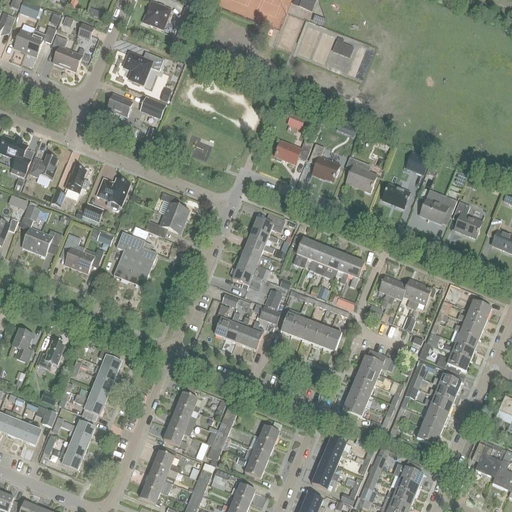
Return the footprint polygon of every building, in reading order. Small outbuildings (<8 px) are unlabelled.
[(201,5),(197,0),(193,0),(189,3),(193,9),(201,5)] [(312,13),(316,0),(295,0),(293,6),(312,13)] [(75,10),(78,3),(72,1),(70,7),(75,10)] [(41,10),(24,3),(19,15),(36,22),(41,10)] [(149,27),(150,26),(163,32),(171,12),(152,4),(146,18),(145,17),(142,24),(149,27)] [(177,28),(190,34),(198,14),(185,8),(177,28)] [(103,21),(106,15),(97,11),(95,18),(103,21)] [(4,15),(0,24),(0,38),(2,32),(10,35),(16,20),(4,15)] [(71,30),(74,21),(65,18),(62,27),(71,30)] [(89,42),(94,31),(83,27),(78,38),(89,42)] [(33,37),(32,37),(25,54),(37,59),(43,43),(51,46),(57,32),(49,29),(45,37),(35,33),(33,37)] [(32,37),(21,33),(14,50),(25,54),(32,37)] [(53,65),(64,70),(71,53),(64,51),(68,42),(56,38),(51,51),(58,53),(53,65)] [(339,39),(333,52),(350,58),(354,49),(343,44),(344,41),(339,39)] [(185,51),(188,43),(180,40),(177,48),(185,51)] [(83,58),(82,58),(85,52),(80,51),(78,56),(71,53),(64,70),(76,75),(83,58)] [(150,69),(159,73),(164,61),(146,54),(143,61),(130,55),(125,69),(133,72),(130,80),(134,82),(133,83),(138,85),(139,84),(143,86),(150,69)] [(167,104),(172,92),(165,90),(161,102),(167,104)] [(113,97),(108,110),(111,112),(111,113),(116,115),(116,114),(127,118),(133,105),(113,97)] [(160,121),(166,106),(146,98),(140,113),(160,121)] [(301,133),(305,123),(291,117),(287,127),(301,133)] [(357,131),(349,128),(346,135),(354,139),(357,131)] [(29,148),(22,145),(23,143),(16,140),(15,142),(6,139),(0,154),(16,161),(11,174),(24,180),(31,162),(24,159),(29,148)] [(306,163),(313,146),(305,143),(301,151),(281,143),(275,159),(276,159),(276,162),(281,164),(283,162),(295,167),(298,160),(306,163)] [(315,146),(308,163),(317,166),(313,176),(319,179),(320,178),(333,183),(340,167),(320,159),(324,149),(315,146)] [(57,169),(55,169),(58,162),(47,157),(44,164),(36,161),(30,176),(38,180),(39,177),(52,182),(57,169)] [(424,178),(430,162),(419,158),(413,174),(424,178)] [(345,170),(352,172),(346,185),(370,195),(377,177),(368,174),(370,167),(350,159),(345,170)] [(69,181),(65,190),(79,196),(82,190),(86,192),(90,184),(85,182),(83,181),(86,173),(75,169),(70,182),(69,181)] [(476,192),(480,180),(470,176),(466,188),(476,192)] [(18,181),(13,193),(19,196),(24,184),(18,181)] [(121,209),(130,186),(117,181),(114,187),(111,186),(112,184),(104,181),(97,198),(108,202),(108,203),(112,205),(111,209),(112,212),(116,214),(119,212),(121,208),(121,209)] [(404,211),(410,196),(388,188),(382,203),(404,211)] [(66,196),(56,192),(50,205),(60,209),(66,196)] [(511,194),(507,193),(503,203),(511,206),(511,194)] [(185,225),(189,213),(174,207),(176,200),(163,195),(161,202),(169,205),(165,217),(185,225)] [(441,225),(446,213),(452,216),(457,203),(444,198),(441,207),(427,202),(421,217),(441,225)] [(24,219),(36,224),(40,212),(36,210),(37,207),(30,204),(24,219)] [(459,204),(453,221),(458,223),(455,232),(475,240),(482,225),(466,218),(470,208),(459,204)] [(96,225),(96,224),(98,225),(103,212),(87,205),(82,219),(96,225)] [(84,214),(78,211),(75,219),(80,221),(81,220),(84,214)] [(269,237),(271,232),(281,235),(286,223),(269,216),(266,224),(257,220),(253,231),(269,237)] [(62,217),(62,218),(60,224),(68,227),(70,221),(70,220),(62,217)] [(180,236),(185,225),(165,217),(160,228),(149,223),(145,233),(161,239),(165,230),(180,236)] [(9,227),(0,223),(0,247),(0,248),(4,239),(5,239),(6,237),(8,232),(14,235),(18,223),(12,221),(9,227)] [(511,237),(498,232),(502,224),(493,221),(487,237),(495,240),(492,248),(511,255),(511,237)] [(135,229),(132,236),(146,242),(149,234),(135,229)] [(42,235),(30,230),(22,250),(34,254),(42,235)] [(253,231),(249,241),(265,247),(267,242),(277,246),(279,241),(269,237),(253,231)] [(48,237),(42,235),(34,254),(45,259),(51,246),(58,249),(63,237),(50,232),(48,237)] [(110,248),(114,239),(101,234),(98,243),(110,248)] [(123,234),(117,250),(124,253),(114,278),(143,290),(157,255),(143,249),(145,244),(123,234)] [(65,267),(76,271),(85,250),(78,248),(81,241),(69,236),(62,254),(69,256),(65,267)] [(293,266),(304,270),(308,261),(314,245),(303,241),(295,238),(292,245),(300,248),(293,266)] [(245,251),(261,257),(263,252),(272,256),(274,251),(265,247),(249,241),(245,251)] [(314,245),(308,261),(313,263),(309,272),(314,274),(324,249),(314,245)] [(334,253),(324,249),(314,274),(319,276),(324,278),(334,253)] [(85,250),(76,271),(88,276),(93,262),(99,265),(104,253),(98,251),(96,255),(86,251),(84,255),(83,255),(85,250)] [(261,257),(245,251),(241,261),(257,268),(257,267),(259,262),(268,266),(270,261),(261,257)] [(324,278),(334,282),(336,278),(344,257),(334,253),(324,278)] [(340,284),(344,286),(348,277),(355,261),(344,257),(336,278),(342,280),(340,284)] [(266,271),(257,267),(257,268),(241,261),(237,271),(253,278),(253,277),(262,281),(264,276),(266,271)] [(350,288),(355,290),(365,265),(355,261),(348,277),(353,279),(350,288)] [(253,277),(253,278),(237,271),(232,282),(249,288),(251,282),(260,286),(262,281),(253,277)] [(383,303),(388,305),(397,283),(385,278),(379,293),(386,296),(383,303)] [(284,281),(280,288),(289,292),(293,284),(284,281)] [(410,281),(407,287),(403,299),(410,301),(407,309),(411,311),(421,286),(410,281)] [(403,299),(407,287),(397,283),(388,305),(392,307),(395,300),(402,303),(403,299)] [(432,290),(421,286),(411,311),(416,312),(418,305),(425,308),(432,290)] [(316,299),(319,291),(313,289),(310,297),(316,299)] [(330,293),(321,289),(316,299),(326,303),(330,293)] [(265,307),(277,312),(283,297),(271,292),(265,307)] [(222,305),(236,310),(239,301),(226,295),(222,305)] [(294,299),(305,303),(307,299),(296,295),(294,299)] [(318,303),(307,299),(305,303),(316,308),(318,303)] [(316,308),(326,312),(328,307),(318,303),(316,308)] [(473,303),(469,314),(487,321),(492,310),(473,303)] [(444,316),(448,305),(443,304),(439,314),(444,316)] [(232,324),(231,324),(226,322),(230,310),(221,306),(216,320),(220,322),(215,337),(225,341),(232,324)] [(339,311),(328,307),(326,312),(337,316),(339,311)] [(367,317),(378,321),(382,312),(371,308),(367,317)] [(259,321),(277,327),(281,316),(264,309),(259,321)] [(288,315),(281,334),(292,338),(299,319),(300,315),(289,311),(288,315)] [(349,315),(339,311),(337,316),(348,320),(349,315)] [(439,314),(435,325),(440,327),(444,316),(439,314)] [(483,332),(487,321),(469,314),(467,319),(459,316),(457,321),(465,324),(483,332)] [(242,328),(236,326),(240,317),(235,315),(231,324),(232,324),(225,341),(235,345),(242,328)] [(242,328),(235,345),(246,349),(252,332),(246,330),(250,321),(245,319),(242,328)] [(299,319),(292,338),(303,342),(310,324),(299,319)] [(407,320),(403,331),(409,333),(413,322),(407,320)] [(255,323),(252,332),(246,349),(256,353),(264,331),(258,329),(260,325),(255,323)] [(310,324),(303,342),(313,346),(320,328),(310,324)] [(460,334),(460,335),(479,342),(483,332),(465,324),(462,329),(456,327),(454,332),(460,334)] [(440,327),(435,325),(431,335),(435,337),(440,327)] [(320,328),(313,346),(324,350),(331,332),(320,328)] [(33,337),(19,331),(12,348),(20,351),(17,360),(28,365),(33,353),(28,351),(33,337)] [(331,332),(324,350),(335,355),(342,336),(331,332)] [(431,335),(426,346),(431,348),(435,337),(431,335)] [(460,335),(456,345),(475,353),(479,342),(460,335)] [(413,345),(421,348),(423,343),(415,340),(413,345)] [(41,355),(36,366),(49,372),(51,366),(57,368),(62,357),(65,359),(69,351),(53,345),(50,353),(49,352),(46,358),(41,355)] [(470,363),(475,353),(456,345),(454,351),(445,347),(443,352),(452,356),(470,363)] [(85,358),(88,350),(83,348),(80,355),(85,358)] [(99,360),(105,362),(102,368),(117,375),(122,364),(109,358),(112,352),(103,349),(99,360)] [(365,358),(361,369),(379,377),(381,371),(386,373),(391,361),(370,352),(367,359),(365,358)] [(427,357),(421,354),(419,360),(425,362),(427,357)] [(440,358),(436,367),(459,376),(461,372),(466,374),(470,363),(452,356),(449,362),(440,358)] [(77,363),(74,370),(79,372),(82,365),(77,363)] [(419,364),(413,378),(418,380),(423,382),(426,373),(427,374),(429,368),(419,364)] [(94,378),(98,380),(113,386),(117,375),(102,368),(102,369),(97,367),(94,373),(96,374),(94,378)] [(379,377),(361,369),(356,380),(375,387),(377,382),(383,384),(385,379),(379,377)] [(76,379),(79,372),(74,370),(71,377),(76,379)] [(447,374),(446,378),(462,384),(463,385),(465,381),(447,373),(447,374)] [(433,386),(439,388),(457,396),(462,384),(446,378),(443,377),(441,383),(435,381),(433,386)] [(423,382),(418,380),(413,378),(409,388),(418,392),(423,382)] [(98,380),(93,390),(109,397),(113,386),(98,380)] [(370,398),(375,387),(356,380),(352,390),(370,398)] [(73,387),(68,385),(65,392),(70,394),(73,387)] [(398,385),(394,396),(399,398),(403,387),(398,385)] [(414,402),(418,392),(409,388),(405,399),(409,400),(414,402)] [(431,391),(429,396),(434,398),(434,399),(453,406),(457,396),(439,388),(436,393),(431,391)] [(104,407),(109,397),(93,390),(89,401),(104,407)] [(370,398),(352,390),(347,401),(366,409),(370,398)] [(64,410),(70,394),(65,392),(62,398),(59,407),(64,410)] [(54,407),(58,398),(44,393),(41,402),(54,407)] [(198,401),(183,395),(178,407),(194,413),(198,415),(200,410),(195,408),(198,401)] [(8,402),(15,405),(18,399),(10,396),(8,402)] [(100,418),(104,407),(89,401),(78,396),(74,404),(86,409),(82,418),(95,423),(97,418),(100,418)] [(395,408),(399,398),(394,396),(390,406),(395,408)] [(511,401),(505,398),(499,412),(511,417),(511,423),(508,433),(511,434),(511,401)] [(18,399),(15,405),(22,408),(25,402),(18,399)] [(405,399),(400,409),(405,411),(409,400),(405,399)] [(430,408),(430,409),(449,417),(453,406),(434,399),(432,403),(427,401),(425,406),(430,408)] [(361,419),(366,409),(347,401),(343,412),(361,419)] [(27,409),(30,411),(37,414),(39,408),(29,404),(27,409)] [(390,419),(395,408),(390,406),(386,417),(390,419)] [(191,420),(194,413),(178,407),(173,418),(189,425),(194,427),(195,422),(191,420)] [(400,409),(396,420),(401,422),(405,411),(400,409)] [(449,417),(430,409),(426,420),(444,427),(449,417)] [(57,415),(47,411),(42,425),(51,429),(57,415)] [(0,433),(3,435),(12,414),(6,412),(4,417),(0,415),(0,433)] [(227,426),(231,415),(226,413),(221,424),(227,426)] [(3,435),(14,439),(20,424),(15,422),(17,416),(12,414),(3,435)] [(231,428),(236,417),(231,415),(227,426),(231,428)] [(386,430),(390,419),(386,417),(381,428),(386,430)] [(173,418),(169,430),(184,436),(189,438),(191,434),(194,427),(189,425),(173,418)] [(58,419),(55,426),(61,428),(64,421),(58,419)] [(401,422),(396,420),(392,430),(397,432),(401,422)] [(426,420),(421,430),(440,438),(444,427),(426,420)] [(25,444),(33,423),(28,421),(26,426),(20,424),(14,439),(25,444)] [(39,426),(33,423),(25,444),(36,448),(42,433),(37,431),(39,426)] [(78,429),(73,427),(71,432),(91,441),(95,429),(80,423),(78,429)] [(265,428),(260,440),(275,446),(280,434),(279,434),(283,426),(275,423),(272,431),(265,428)] [(370,428),(378,432),(381,427),(372,423),(370,428)] [(222,438),(227,426),(221,424),(218,432),(217,436),(222,438)] [(61,428),(55,426),(52,433),(58,435),(61,428)] [(227,440),(231,428),(227,426),(222,438),(227,440)] [(169,430),(164,442),(186,451),(188,446),(181,443),(184,436),(169,430)] [(440,438),(421,430),(417,441),(436,448),(440,438)] [(86,452),(91,441),(71,432),(69,438),(73,440),(71,445),(86,452)] [(217,436),(212,448),(217,450),(217,449),(222,438),(217,436)] [(366,452),(370,442),(359,437),(355,447),(366,452)] [(222,438),(217,449),(222,452),(227,440),(222,438)] [(347,454),(344,452),(347,445),(332,439),(327,450),(342,457),(345,459),(347,454)] [(275,446),(260,440),(255,451),(270,458),(275,446)] [(49,441),(46,448),(52,450),(55,443),(49,441)] [(71,445),(67,456),(82,462),(86,452),(71,445)] [(478,464),(486,448),(479,445),(472,462),(478,464)] [(46,448),(44,455),(49,457),(52,450),(46,448)] [(217,450),(212,448),(207,459),(212,461),(217,450)] [(502,463),(489,458),(493,451),(486,448),(478,464),(475,471),(494,480),(502,463)] [(222,452),(217,449),(217,450),(212,461),(217,463),(222,452)] [(253,456),(250,463),(265,470),(270,458),(255,451),(251,450),(249,455),(253,456)] [(336,470),(342,457),(327,450),(321,464),(336,470)] [(502,461),(509,464),(511,461),(511,460),(511,454),(507,452),(502,461)] [(154,465),(170,471),(180,475),(181,470),(172,467),(175,459),(159,453),(154,465)] [(78,473),(81,464),(82,462),(67,456),(63,454),(61,459),(65,460),(62,467),(78,473)] [(366,457),(363,466),(368,468),(371,459),(366,457)] [(386,462),(383,460),(377,458),(373,469),(378,471),(382,472),(386,462)] [(245,467),(246,463),(239,459),(236,465),(244,468),(245,467)] [(502,463),(494,480),(492,485),(511,494),(511,491),(511,474),(506,472),(509,464),(502,461),(502,463)] [(260,481),(265,470),(250,463),(247,462),(246,463),(245,467),(248,468),(245,475),(260,481)] [(395,477),(401,480),(420,487),(424,477),(418,474),(421,468),(408,463),(403,475),(397,472),(395,477)] [(321,464),(316,476),(331,482),(336,470),(321,464)] [(170,471),(154,465),(150,477),(165,483),(174,486),(175,481),(167,478),(170,471)] [(364,477),(368,468),(363,466),(359,475),(364,477)] [(382,472),(378,471),(373,469),(369,479),(377,483),(382,472)] [(198,483),(202,485),(207,473),(202,471),(198,483)] [(224,492),(230,477),(218,471),(211,487),(224,492)] [(207,487),(212,475),(207,473),(202,485),(207,487)] [(316,476),(312,486),(327,492),(331,482),(316,476)] [(160,495),(164,496),(166,492),(162,490),(165,483),(150,477),(145,489),(160,495)] [(364,490),(370,492),(373,493),(377,483),(369,479),(364,490)] [(358,491),(362,483),(357,480),(353,489),(358,491)] [(401,480),(397,490),(415,498),(420,487),(401,480)] [(202,485),(198,483),(193,494),(198,496),(202,485)] [(203,498),(207,487),(202,485),(198,496),(203,498)] [(251,504),(256,492),(240,486),(235,498),(251,504)] [(157,502),(160,495),(145,489),(140,500),(159,508),(161,504),(157,502)] [(352,507),(358,491),(353,489),(349,498),(343,496),(341,502),(352,507)] [(360,500),(365,502),(369,504),(371,499),(373,493),(370,492),(364,490),(360,500)] [(387,499),(392,501),(411,509),(415,498),(397,490),(394,496),(389,494),(387,499)] [(193,508),(198,496),(193,494),(188,506),(193,508)] [(9,511),(14,500),(2,495),(0,500),(0,511),(9,511)] [(308,495),(304,506),(317,511),(325,511),(326,511),(321,508),(323,502),(308,495)] [(193,508),(198,510),(203,498),(198,496),(193,508)] [(231,509),(230,510),(236,511),(247,511),(251,504),(235,498),(231,509)] [(358,511),(361,511),(365,502),(360,500),(355,511),(358,511)] [(389,511),(409,511),(411,509),(392,501),(388,511),(389,511)] [(335,511),(337,511),(341,511),(344,506),(338,503),(335,511)]
